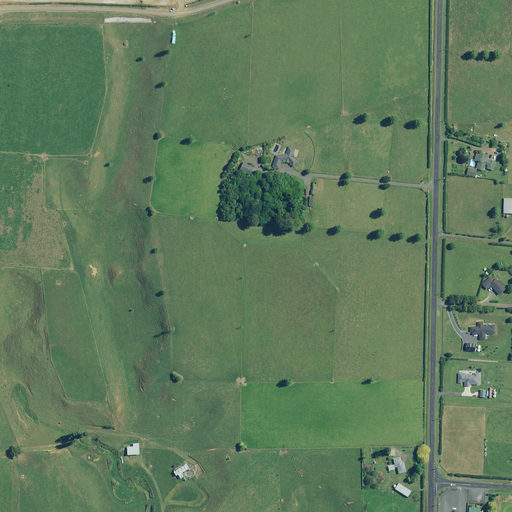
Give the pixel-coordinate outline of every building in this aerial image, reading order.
[(296,158),(295,154),(294,154),(296,149),(290,147),(287,153),(282,154),(277,155),(272,167),(279,170),(282,161),(285,161),(289,163),(290,163),(294,167),(299,162),(296,158)] [(478,161),(476,169),(469,167),(467,175),(477,178),(478,175),(477,175),(479,169),(484,171),(486,165),(488,165),(487,168),(494,170),(496,161),(488,159),(489,155),(482,153),(483,153),(477,151),(475,161),(478,161)] [(256,167),(244,162),(241,170),(253,175),(256,167)] [(494,281),(491,277),(482,284),(487,289),(491,286),(500,295),(507,288),(498,278),(494,281)] [(140,455),(140,443),(134,444),(134,447),(128,447),(128,455),(140,455)] [(394,459),(395,464),(389,466),(390,471),(398,469),(399,474),(407,472),(405,463),(403,463),(402,457),(394,459)] [(190,468),(187,464),(174,472),(177,476),(179,475),(181,479),(185,477),(182,473),(190,468)] [(412,491),(399,483),(396,489),(408,497),(412,491)]
